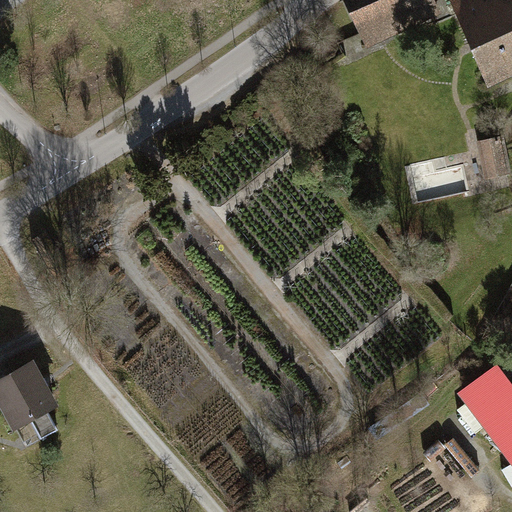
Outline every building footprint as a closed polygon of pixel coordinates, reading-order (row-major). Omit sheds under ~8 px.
[(365,50),(438,14),(430,0),(341,0),(365,50)] [(511,0),(443,0),(467,49),(485,89),(511,76),(511,0)] [(510,174),(502,135),(482,139),(477,140),(486,179),(510,174)] [(43,232),(28,242),(40,260),(55,250),(43,232)] [(0,375),(0,414),(10,433),(55,409),(28,360),(0,375)] [(511,467),(511,383),(499,367),(459,397),(511,467)]
